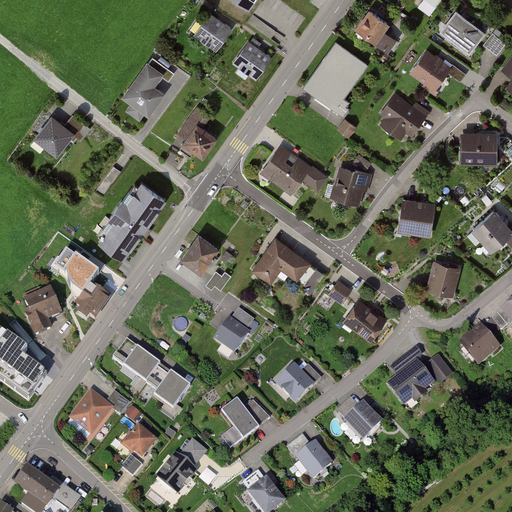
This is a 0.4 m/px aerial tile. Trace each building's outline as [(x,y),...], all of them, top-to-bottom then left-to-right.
[(395,20),(375,6),(358,30),(378,44),(395,20)] [(491,29),(462,8),(446,31),(475,52),(491,29)] [(232,27),(208,11),(192,33),(217,50),(232,27)] [(508,43),(494,33),(485,46),(499,56),(508,43)] [(271,55),(248,39),(232,62),(255,78),(271,55)] [(336,43),(306,86),(335,109),(367,65),(336,43)] [(456,65),(428,46),(411,72),(439,91),(456,65)] [(511,57),(502,71),(511,78),(511,89),(509,93),(511,95),(511,57)] [(164,70),(147,58),(121,94),(147,114),(165,90),(155,82),(164,70)] [(430,110),(398,91),(385,113),(416,132),(430,110)] [(58,154),(76,131),(53,113),(35,136),(58,154)] [(345,117),(339,131),(352,136),(358,123),(345,117)] [(219,136),(197,121),(183,141),(205,156),(219,136)] [(501,132),(464,133),(464,165),(502,164),(501,132)] [(313,169),(279,146),(262,170),(297,193),(313,169)] [(372,172),(343,164),(333,197),(362,205),(372,172)] [(140,180),(97,240),(122,258),(165,198),(140,180)] [(407,199),(404,232),(437,236),(441,203),(407,199)] [(511,231),(494,211),(474,229),(493,250),(504,240),(511,248),(511,231)] [(221,250),(200,235),(183,259),(204,274),(221,250)] [(317,262),(279,235),(254,270),(273,284),(284,267),(304,281),(317,262)] [(85,258),(67,246),(58,260),(76,271),(85,258)] [(465,269),(438,261),(430,289),(457,297),(465,269)] [(231,276),(219,267),(209,281),(221,290),(231,276)] [(316,267),(307,282),(316,288),(325,272),(316,267)] [(340,280),(331,293),(345,303),(354,289),(340,280)] [(83,287),(75,298),(81,303),(77,307),(82,311),(79,315),(90,323),(108,297),(91,284),(86,290),(83,287)] [(27,312),(37,335),(54,328),(51,319),(64,314),(53,288),(29,298),(33,310),(27,312)] [(390,319),(362,301),(346,325),(374,344),(390,319)] [(511,302),(492,318),(501,331),(511,322),(511,302)] [(253,335),(229,319),(214,341),(237,357),(253,335)] [(499,347),(482,327),(463,343),(480,363),(499,347)] [(0,372),(20,386),(21,384),(35,393),(48,376),(23,358),(28,351),(0,330),(0,372)] [(130,335),(112,359),(180,409),(197,386),(130,335)] [(451,374),(438,358),(428,366),(441,382),(451,374)] [(300,363),(277,384),(298,407),(321,386),(300,363)] [(408,406),(434,385),(417,364),(391,384),(408,406)] [(109,399),(123,412),(133,401),(118,389),(109,399)] [(116,410),(91,391),(71,418),(95,436),(116,410)] [(224,438),(233,450),(264,427),(244,400),(225,413),(237,429),(224,438)] [(381,424),(363,405),(358,409),(349,400),(338,411),(365,440),(381,424)] [(127,412),(134,418),(141,411),(134,405),(127,412)] [(146,462),(162,441),(140,423),(123,444),(146,462)] [(332,464),(316,443),(310,447),(301,437),(289,446),(314,478),(332,464)] [(183,453),(199,466),(210,452),(195,439),(183,453)] [(183,453),(180,451),(157,479),(181,498),(204,470),(199,466),(183,453)] [(143,465),(131,456),(122,467),(134,477),(143,465)] [(72,511),(79,503),(27,467),(14,485),(26,493),(19,503),(31,511),(72,511)] [(200,477),(210,485),(218,475),(208,467),(200,477)] [(270,511),(283,502),(267,481),(264,483),(256,473),(242,483),(264,511),(270,511)] [(15,511),(1,502),(0,504),(0,511),(15,511)]
